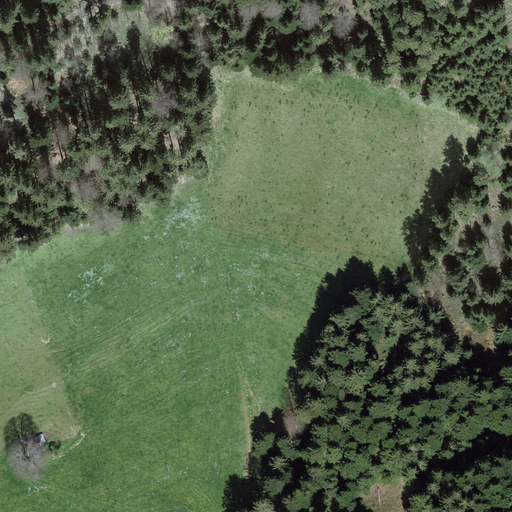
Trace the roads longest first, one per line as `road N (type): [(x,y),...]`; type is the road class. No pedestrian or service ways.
road 1 (track): [(241,511),(264,427),(310,389),(400,360)]
road 2 (track): [(0,64),(105,0)]
